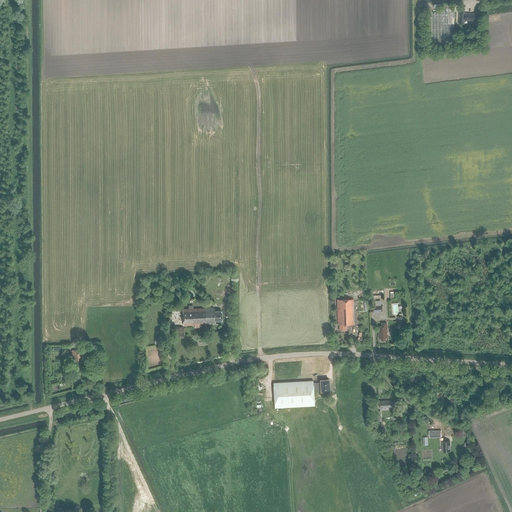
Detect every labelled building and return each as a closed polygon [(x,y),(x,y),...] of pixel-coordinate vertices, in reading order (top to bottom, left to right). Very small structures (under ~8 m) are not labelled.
[(442,5),(442,12),(429,12),(430,42),(454,42),(454,5),(442,5)] [(463,25),(463,21),(471,21),(471,22),(473,22),(473,21),(475,21),(475,23),(476,23),(476,20),(478,20),(478,16),(477,16),(477,14),(464,13),(464,10),(458,10),(458,13),(459,13),(458,24),(463,25)] [(353,300),(337,300),(338,321),(338,325),(339,325),(339,331),(346,331),(346,325),(354,325),(353,300)] [(188,309),(182,309),(183,326),(195,325),(195,328),(201,328),(201,325),(205,325),(205,324),(210,324),(210,323),(215,323),(215,321),(222,321),(221,311),(215,311),(213,308),(205,308),(193,309),(193,306),(192,305),(189,305),(188,306),(188,309)] [(387,338),(387,326),(387,323),(381,323),(381,326),(378,327),(379,339),(381,339),(381,341),(386,340),(386,338),(387,338)] [(84,351),(72,351),(72,370),(81,370),(81,364),(83,364),(83,361),(84,361),(84,351)] [(313,381),(273,383),(275,408),(315,406),(314,391),(321,390),(321,392),(330,392),(329,380),(320,380),(320,383),(313,384),(313,381)] [(443,452),(450,451),(450,441),(442,442),(443,452)]
